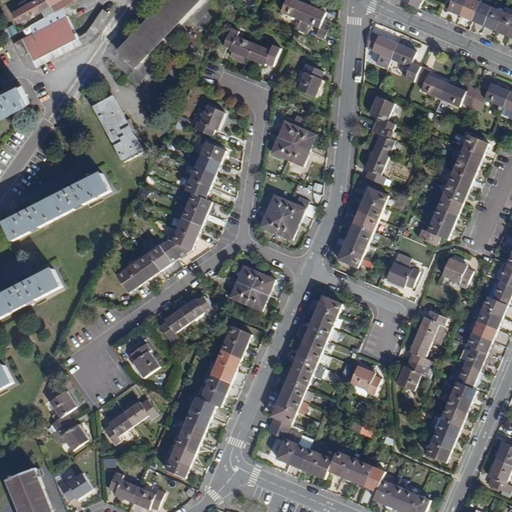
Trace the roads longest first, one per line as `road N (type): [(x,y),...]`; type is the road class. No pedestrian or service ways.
road 1 (residential): [(357,0),(339,194),(310,271)]
road 2 (residential): [(244,240),(91,348),(88,360),(104,387)]
road 3 (residential): [(132,0),(0,189)]
road 4 (residential): [(310,271),(234,444),(234,471)]
road 5 (residential): [(224,83),(258,102),(244,240)]
road 6 (residential): [(369,0),(511,64)]
road 7 (residential): [(453,511),(511,378)]
road 8 (residential): [(310,271),(391,305),(380,350)]
